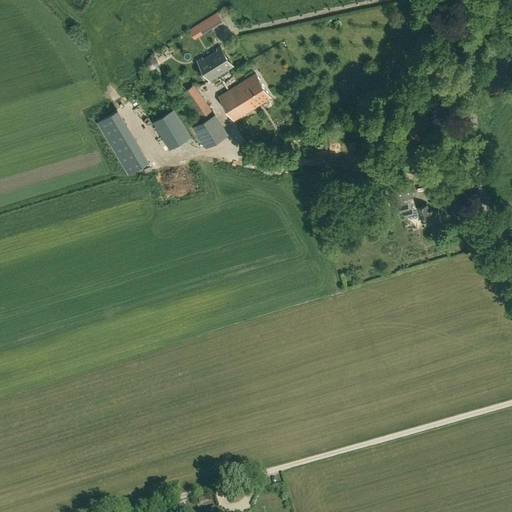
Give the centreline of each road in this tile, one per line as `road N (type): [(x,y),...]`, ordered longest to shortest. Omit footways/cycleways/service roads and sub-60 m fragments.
road 1 (unclassified): [(173,498),(511,398)]
road 2 (tertiary): [(511,257),(472,179),(467,0)]
road 3 (unknown): [(472,179),(273,162),(247,152),(232,130)]
